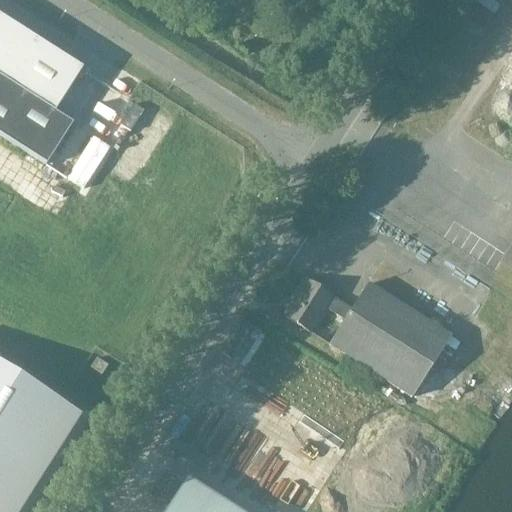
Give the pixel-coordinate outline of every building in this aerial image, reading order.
[(0,80),(53,114),(81,70),(0,18),(0,80)] [(0,80),(0,137),(45,167),(71,125),(53,114),(0,80)] [(404,255),(400,262),(424,275),(428,268),(404,255)] [(307,281),(285,316),(313,333),(330,344),(327,347),(411,400),(447,343),(453,333),(369,281),(352,309),(307,281)] [(262,344),(238,382),(346,450),(372,409),(262,344)] [(90,368),(101,375),(107,365),(96,358),(90,368)] [(0,366),(0,511),(18,511),(79,417),(0,366)] [(165,511),(233,511),(186,481),(165,511)]
